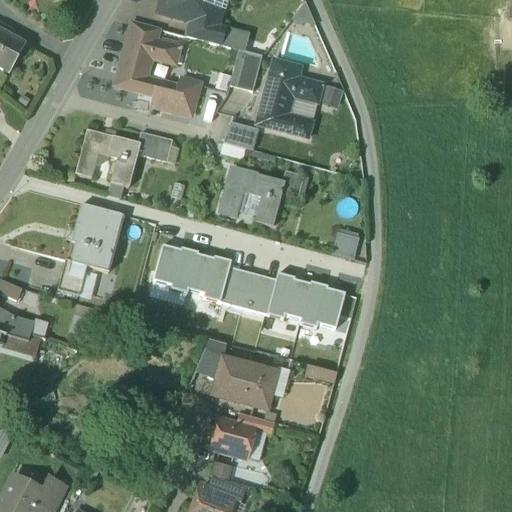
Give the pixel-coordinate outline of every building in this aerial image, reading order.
[(168,0),(163,18),(189,26),(190,25),(208,30),(215,31),(220,16),(188,7),(190,0),(168,0)] [(224,0),(190,0),(188,7),(220,16),(224,0)] [(305,5),(292,21),(314,27),(305,5)] [(246,39),(215,31),(208,30),(190,25),(189,26),(186,40),(218,49),(242,55),(246,39)] [(149,31),(131,26),(122,60),(129,62),(126,72),(121,92),(153,100),(165,103),(170,87),(145,81),(150,62),(175,68),(179,50),(146,42),(149,31)] [(12,34),(0,27),(0,71),(9,76),(24,47),(10,39),(12,34)] [(261,61),(238,55),(229,89),(252,95),(261,61)] [(129,62),(122,60),(120,70),(126,72),(129,62)] [(321,88),(287,79),(290,69),(273,64),(264,99),(270,100),(263,130),(307,142),(311,125),(287,119),(292,100),(316,106),(321,88)] [(198,88),(178,83),(176,89),(170,87),(165,103),(153,100),(150,109),(190,119),(198,88)] [(326,90),(320,106),(337,111),(342,95),(326,90)] [(257,133),(230,126),(223,147),(245,153),(251,154),(257,133)] [(137,147),(86,133),(75,177),(91,181),(97,157),(116,162),(110,187),(128,191),(137,158),(139,147),(137,147)] [(159,141),(140,136),(137,147),(139,147),(137,158),(153,162),(159,141)] [(172,144),(159,141),(153,162),(166,165),(172,144)] [(245,153),(223,147),(220,158),(242,164),(245,153)] [(282,185),(231,172),(219,216),(235,220),(241,195),(261,201),(254,225),(272,230),(281,196),(284,186),(282,185)] [(303,180),(285,175),(282,185),(284,186),(281,196),(298,200),(303,180)] [(123,219),(81,208),(71,245),(75,246),(70,265),(69,265),(86,270),(108,275),(123,219)] [(331,258),(353,263),(358,243),(337,238),(331,258)] [(186,297),(187,293),(196,258),(197,256),(181,252),(180,254),(162,249),(152,284),(171,289),(170,293),(186,297)] [(213,263),(196,258),(187,293),(204,298),(203,301),(220,306),(229,271),(231,265),(213,261),(213,263)] [(70,265),(65,263),(57,293),(79,298),(86,270),(69,265),(70,265)] [(275,284),(229,271),(220,306),(266,318),(275,284)] [(284,319),(300,323),(310,289),(293,284),(294,282),(277,278),(275,284),(266,318),(283,323),(284,319)] [(0,281),(0,296),(13,301),(18,289),(0,281)] [(310,286),(310,289),(300,323),(299,327),(316,332),(317,328),(335,332),(345,298),(326,293),(327,291),(310,286)] [(37,316),(20,310),(15,322),(33,327),(37,316)] [(0,313),(0,336),(9,339),(28,345),(33,327),(15,322),(0,313)] [(226,347),(209,342),(204,352),(205,352),(223,357),(226,347)] [(223,357),(205,352),(197,371),(217,378),(222,361),(223,357)] [(276,376),(222,361),(217,378),(212,398),(266,412),(276,376)] [(299,378),(334,387),(337,375),(302,366),(299,378)] [(273,427),(238,418),(235,429),(253,434),(254,434),(270,439),(273,427)] [(235,429),(217,424),(210,451),(219,454),(219,456),(232,460),(233,458),(246,461),(254,434),(253,434),(235,429)] [(246,490),(211,481),(206,493),(232,503),(232,504),(239,507),(246,490)] [(43,495),(34,511),(52,511),(64,490),(48,482),(42,494),(43,495)] [(21,491),(10,485),(0,505),(0,511),(34,511),(43,495),(42,494),(29,488),(21,491)] [(206,493),(199,490),(191,511),(229,511),(232,504),(232,503),(206,493)]
